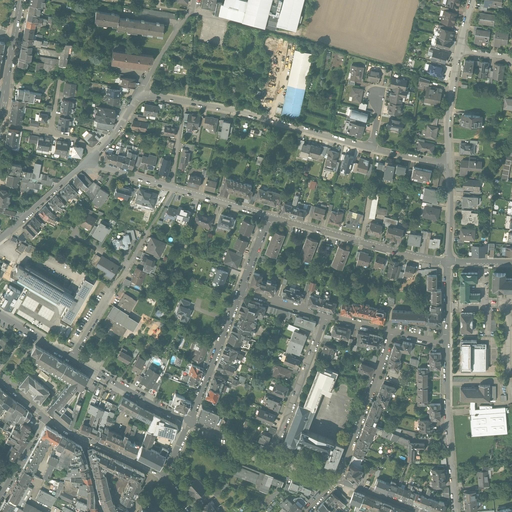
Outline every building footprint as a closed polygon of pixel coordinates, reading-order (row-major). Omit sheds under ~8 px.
[(202,0),(201,7),(216,10),(217,2),(216,2),(216,0),(202,0)] [(231,0),(221,0),(221,3),(217,2),(216,10),(215,12),(214,12),(214,14),(219,15),(226,17),(231,0)] [(231,0),(226,17),(243,21),(276,30),(277,24),(296,30),(298,21),(300,22),(301,22),(302,15),(300,15),(304,0),(231,0)] [(460,2),(451,0),(447,0),(446,5),(452,7),(458,8),(459,4),(460,4),(460,2)] [(40,7),(29,5),(27,12),(36,14),(40,15),(41,9),(39,9),(40,7)] [(118,15),(95,11),(94,22),(117,26),(118,18),(118,15)] [(448,12),(444,11),(442,16),(455,20),(456,18),(455,18),(456,14),(448,12)] [(27,12),(27,13),(26,19),(41,22),(42,18),(38,18),(37,18),(36,18),(36,14),(27,12)] [(487,14),(480,13),(479,23),(492,25),(493,20),(494,20),(495,15),(487,14)] [(455,20),(442,16),(441,22),(446,24),(453,26),(454,22),(455,22),(455,20)] [(133,20),(118,18),(117,26),(116,29),(131,31),(133,20)] [(41,22),(26,19),(25,26),(34,27),(35,24),(36,24),(36,25),(41,26),(41,22)] [(148,22),(133,20),(131,31),(147,33),(148,22)] [(163,25),(148,22),(147,33),(162,35),(163,25)] [(34,27),(25,26),(23,37),(42,40),(42,35),(37,34),(36,34),(36,35),(32,34),(34,27)] [(249,29),(239,26),(236,35),(243,37),(243,34),(247,35),(249,29)] [(446,30),(440,28),(440,29),(439,32),(438,32),(437,37),(451,41),(453,37),(453,36),(454,34),(454,33),(454,32),(446,30)] [(481,30),(476,29),(476,30),(476,31),(475,35),(474,43),(480,44),(480,41),(488,42),(490,31),(481,30)] [(508,34),(496,32),(495,40),(494,46),(499,46),(499,43),(507,44),(508,34)] [(437,37),(434,36),(434,38),(433,38),(431,43),(432,44),(432,45),(436,46),(449,50),(451,41),(437,37)] [(42,40),(23,37),(21,45),(31,46),(32,43),(41,45),(47,46),(47,41),(44,41),(44,40),(42,40)] [(59,59),(58,65),(66,66),(68,53),(69,44),(62,43),(59,59)] [(31,46),(21,45),(19,59),(28,60),(30,61),(32,52),(30,52),(31,46)] [(125,52),(112,50),(110,65),(123,67),(125,52)] [(282,114),(299,118),(313,54),(295,50),(283,108),(282,114)] [(152,56),(125,52),(123,67),(146,71),(147,65),(149,65),(150,62),(151,62),(152,56)] [(438,54),(433,52),(431,57),(430,56),(430,60),(433,61),(433,60),(438,61),(439,62),(440,61),(440,63),(442,62),(444,63),(445,61),(446,61),(447,57),(446,56),(446,55),(439,53),(438,53),(438,54)] [(54,58),(36,56),(35,62),(53,64),(54,58)] [(30,61),(30,63),(36,64),(35,71),(56,74),(55,73),(56,65),(53,64),(35,62),(30,61)] [(469,62),(465,61),(462,77),(467,78),(467,75),(472,75),(473,68),(474,61),(469,61),(469,62)] [(488,63),(480,62),(479,67),(478,76),(486,77),(488,69),(488,63)] [(187,66),(174,64),(174,67),(181,69),(180,72),(185,73),(187,66)] [(504,66),(494,64),(492,77),(492,78),(502,80),(504,66)] [(432,65),(429,65),(428,71),(431,72),(431,74),(442,77),(443,72),(442,72),(441,71),(441,68),(440,68),(432,65)] [(364,68),(351,66),(347,83),(360,86),(364,68)] [(380,71),(370,69),(368,80),(372,81),(373,80),(379,81),(380,76),(381,71),(380,71)] [(123,78),(120,77),(120,78),(119,84),(134,86),(135,80),(123,78)] [(429,80),(420,77),(418,84),(428,86),(429,80)] [(407,81),(392,78),(391,84),(392,84),(391,88),(395,89),(401,90),(405,91),(405,90),(407,81)] [(70,83),(65,82),(63,93),(65,93),(72,94),(73,95),(75,84),(70,83)] [(276,90),(265,87),(262,97),(273,100),(276,90)] [(363,89),(352,87),(350,97),(352,97),(351,102),(360,104),(363,89)] [(438,89),(427,87),(424,101),(439,104),(441,94),(437,93),(438,89)] [(106,95),(119,97),(121,90),(107,88),(106,95)] [(29,91),(24,90),(23,91),(18,90),(17,96),(15,95),(15,98),(25,100),(42,103),(43,94),(29,92),(29,91)] [(400,93),(395,92),(393,92),(392,92),(391,92),(390,92),(390,93),(390,94),(391,95),(390,102),(401,104),(403,97),(406,98),(407,91),(405,91),(401,90),(400,93)] [(119,97),(106,95),(105,99),(108,100),(107,102),(114,103),(118,103),(118,101),(119,101),(119,97)] [(25,100),(15,98),(14,100),(11,100),(10,105),(12,105),(23,107),(24,107),(25,100)] [(401,104),(390,102),(389,106),(388,106),(388,108),(388,109),(389,109),(388,111),(395,113),(400,114),(401,108),(401,104)] [(157,106),(144,104),(143,114),(155,116),(156,113),(157,113),(157,112),(156,111),(157,106)] [(114,110),(98,107),(95,120),(111,123),(112,119),(113,119),(114,114),(113,113),(114,110)] [(367,113),(351,109),(348,118),(365,122),(367,113)] [(46,114),(39,113),(39,115),(36,114),(35,120),(36,120),(38,120),(39,121),(46,122),(47,114),(46,114)] [(200,116),(189,114),(187,126),(192,127),(192,126),(197,127),(197,128),(198,128),(200,116)] [(464,115),(464,116),(462,116),(461,126),(481,127),(482,118),(480,118),(480,116),(476,116),(464,115)] [(217,119),(206,117),(206,118),(204,126),(207,127),(210,129),(211,132),(215,132),(217,119)] [(403,120),(390,118),(389,123),(387,124),(386,126),(388,127),(388,128),(401,131),(403,120)] [(95,120),(94,120),(93,125),(112,129),(116,124),(111,123),(95,120)] [(137,121),(133,120),(132,125),(131,125),(131,127),(132,129),(143,131),(144,128),(145,127),(145,123),(146,123),(146,122),(137,121)] [(223,121),(222,126),(221,131),(218,131),(218,134),(221,135),(220,136),(228,138),(229,132),(230,126),(230,122),(223,121)] [(363,126),(350,122),(347,131),(349,131),(350,131),(349,133),(352,134),(353,132),(356,133),(356,135),(361,136),(364,127),(364,126),(363,126)] [(172,127),(165,126),(164,134),(174,136),(176,128),(172,127)] [(437,128),(427,126),(425,137),(435,139),(437,128)] [(94,136),(92,134),(91,134),(90,133),(90,134),(89,133),(83,137),(88,142),(89,142),(92,145),(99,138),(96,135),(94,136)] [(424,143),(419,142),(417,150),(432,153),(434,145),(424,143)] [(195,145),(186,143),(185,148),(188,149),(188,151),(190,152),(191,152),(192,150),(193,150),(195,145)] [(303,144),(301,149),(300,153),(303,154),(303,155),(308,157),(308,156),(311,146),(303,144)] [(470,144),(460,144),(460,153),(474,154),(474,144),(470,144)] [(318,147),(311,145),(311,146),(308,156),(313,158),(314,156),(318,157),(317,157),(318,157),(319,153),(321,147),(320,147),(319,147),(319,146),(318,147)] [(327,147),(321,145),(321,147),(319,153),(322,154),(322,155),(325,156),(326,152),(327,147)] [(82,148),(73,146),(73,147),(72,154),(71,155),(80,156),(82,148)] [(119,149),(115,163),(121,165),(123,156),(120,155),(120,154),(121,154),(123,147),(120,146),(119,149)] [(114,148),(111,153),(112,153),(109,161),(115,163),(119,149),(114,148)] [(185,148),(183,148),(182,151),(183,151),(181,161),(180,167),(184,168),(185,165),(187,165),(188,162),(190,152),(188,151),(188,149),(185,148)] [(127,157),(123,156),(121,165),(127,167),(131,152),(132,150),(129,149),(129,151),(128,151),(126,155),(127,155),(127,156),(127,157)] [(330,150),(329,153),(326,163),(333,165),(335,166),(336,161),(338,152),(330,150)] [(508,156),(506,155),(501,180),(507,181),(510,164),(511,164),(511,150),(509,150),(508,156)] [(111,153),(106,151),(105,152),(104,156),(103,160),(109,161),(112,153),(111,153)] [(135,153),(131,152),(127,167),(131,168),(132,165),(134,166),(135,162),(133,161),(136,153),(135,153)] [(352,162),(354,156),(345,154),(343,160),(340,169),(345,171),(345,173),(349,175),(350,170),(352,162)] [(149,158),(142,156),(141,158),(139,166),(145,168),(146,167),(152,169),(156,157),(149,155),(149,158)] [(170,161),(163,159),(163,158),(158,172),(167,175),(169,166),(170,160),(170,161)] [(369,161),(360,158),(358,163),(357,170),(366,172),(366,174),(371,176),(372,165),(368,164),(369,161)] [(475,160),(469,160),(469,162),(461,161),(460,175),(466,176),(467,169),(471,170),(471,168),(481,169),(481,162),(475,161),(475,160)] [(392,162),(386,161),(385,164),(378,163),(377,168),(385,169),(384,177),(387,178),(387,180),(392,181),(394,172),(403,174),(404,172),(406,173),(407,167),(392,163),(392,162)] [(21,165),(9,162),(7,173),(28,177),(31,178),(32,178),(32,176),(29,176),(30,172),(20,170),(21,165)] [(40,164),(34,163),(32,172),(30,172),(29,176),(32,176),(32,178),(37,179),(38,174),(40,164)] [(421,169),(413,167),(413,170),(411,176),(413,177),(414,178),(414,179),(426,182),(426,181),(428,180),(430,180),(432,171),(423,169),(421,169)] [(92,183),(83,174),(81,172),(77,176),(88,189),(95,196),(99,188),(100,186),(93,182),(92,183)] [(28,177),(7,173),(5,183),(17,185),(17,184),(18,181),(18,179),(19,179),(19,180),(22,180),(28,181),(28,177)] [(32,178),(31,178),(30,181),(40,183),(51,186),(53,182),(58,183),(61,179),(48,177),(48,175),(38,174),(37,179),(32,178)] [(201,177),(194,175),(193,176),(190,175),(188,184),(197,186),(199,186),(201,177)] [(88,189),(77,176),(73,179),(75,181),(73,182),(77,186),(78,185),(79,185),(80,185),(86,191),(88,189)] [(439,177),(433,176),(431,186),(437,187),(439,177)] [(40,183),(30,181),(31,178),(28,177),(28,181),(22,180),(20,191),(32,193),(33,191),(38,192),(40,183)] [(234,180),(226,178),(223,187),(222,187),(220,194),(227,196),(229,191),(237,194),(240,182),(234,180)] [(217,181),(208,179),(207,181),(206,183),(207,183),(205,188),(215,191),(217,181)] [(480,181),(464,180),(463,189),(474,190),(479,190),(480,181)] [(244,184),(240,182),(237,194),(245,197),(250,198),(251,194),(252,191),(250,191),(251,185),(244,183),(244,184)] [(70,186),(68,184),(65,187),(71,194),(73,196),(74,197),(76,199),(79,196),(76,194),(77,193),(73,190),(74,189),(74,188),(71,185),(70,186)] [(131,188),(116,184),(115,189),(115,190),(114,195),(117,196),(117,195),(123,196),(123,197),(127,198),(128,193),(130,193),(131,188)] [(71,194),(65,187),(61,191),(60,192),(60,193),(61,193),(61,194),(62,194),(63,195),(63,196),(66,199),(71,194)] [(92,200),(91,201),(100,206),(108,194),(99,188),(95,196),(92,200)] [(157,193),(139,188),(134,202),(136,203),(134,207),(141,209),(141,207),(152,211),(157,193)] [(429,189),(425,188),(424,188),(424,193),(425,193),(424,200),(432,202),(437,202),(439,191),(429,189)] [(1,189),(0,191),(0,190),(0,203),(7,205),(7,202),(8,202),(10,192),(6,192),(6,190),(1,189)] [(95,196),(88,189),(86,191),(92,200),(95,196)] [(267,191),(259,189),(257,194),(255,194),(255,195),(253,199),(254,199),(264,202),(267,191)] [(282,194),(268,190),(267,191),(264,202),(275,205),(277,201),(280,202),(282,194)] [(379,193),(369,191),(368,196),(373,197),(369,218),(375,219),(375,214),(387,216),(388,210),(376,208),(379,193)] [(296,192),(292,205),(292,206),(292,205),(289,215),(296,216),(299,207),(300,203),(301,202),(297,201),(300,193),(296,192)] [(63,199),(60,196),(58,198),(56,196),(52,199),(59,206),(61,208),(64,205),(60,201),(63,199)] [(469,197),(463,196),(462,207),(470,207),(470,206),(477,206),(478,197),(469,197)] [(59,206),(52,199),(49,202),(51,204),(50,205),(53,208),(54,207),(55,209),(57,208),(59,206)] [(292,205),(284,203),(281,212),(289,215),(292,205),(292,206),(292,205)] [(307,210),(302,209),(304,204),(300,203),(299,207),(296,216),(304,219),(307,210)] [(320,208),(315,206),(312,217),(320,219),(321,218),(323,219),(324,214),(325,214),(325,213),(327,206),(321,204),(320,208)] [(47,208),(45,206),(42,209),(48,216),(51,217),(53,215),(50,211),(51,210),(48,207),(47,208)] [(426,207),(425,206),(425,207),(426,207),(424,217),(423,216),(422,217),(437,220),(439,211),(433,210),(433,208),(426,207)] [(170,208),(168,207),(167,209),(167,211),(166,211),(164,218),(167,219),(169,216),(175,218),(175,216),(177,210),(170,208)] [(184,208),(178,207),(177,210),(175,216),(188,220),(190,214),(190,212),(191,211),(189,211),(184,209),(184,208)] [(343,209),(339,208),(337,213),(334,223),(340,225),(343,217),(341,216),(343,209)] [(48,216),(42,209),(38,212),(40,214),(39,215),(43,220),(44,219),(45,219),(46,218),(47,219),(50,221),(52,218),(51,217),(48,216)] [(337,213),(332,211),(331,215),(330,215),(328,222),(334,223),(337,213)] [(360,214),(349,211),(348,214),(352,215),(349,224),(347,223),(346,227),(356,230),(358,222),(360,214)] [(208,217),(198,213),(195,222),(210,226),(213,218),(210,217),(211,217),(208,216),(208,217)] [(470,213),(463,213),(462,223),(477,224),(478,214),(470,213)] [(89,216),(87,214),(86,216),(81,224),(81,225),(84,227),(84,228),(87,230),(88,229),(90,226),(91,226),(92,224),(92,223),(95,219),(89,216)] [(233,218),(221,214),(220,217),(219,217),(218,222),(219,222),(218,224),(230,228),(231,224),(232,225),(234,221),(232,220),(233,218)] [(37,217),(36,218),(34,216),(31,219),(31,220),(37,226),(39,225),(40,223),(40,222),(40,221),(39,220),(40,220),(37,217)] [(398,221),(384,217),(382,225),(388,227),(396,229),(398,221)] [(37,226),(31,220),(27,224),(35,233),(40,228),(37,227),(37,226)] [(248,221),(245,220),(242,227),(241,226),(239,231),(243,233),(249,235),(250,235),(254,224),(249,222),(248,221)] [(105,225),(100,222),(97,227),(92,235),(98,239),(98,238),(99,238),(99,239),(99,240),(100,240),(101,240),(102,239),(102,238),(102,237),(102,236),(103,236),(106,232),(108,229),(108,228),(104,226),(105,225)] [(382,226),(371,223),(368,233),(379,236),(382,226)] [(35,233),(27,224),(23,228),(25,231),(29,235),(31,237),(35,233)] [(396,229),(388,227),(386,236),(391,237),(390,239),(393,240),(393,238),(401,240),(403,231),(396,229)] [(133,230),(127,231),(128,235),(128,234),(130,240),(135,239),(133,230)] [(475,230),(464,230),(464,231),(461,231),(460,235),(461,235),(461,239),(460,239),(460,240),(464,240),(464,239),(470,239),(470,240),(474,241),(475,235),(474,235),(475,230)] [(29,235),(25,231),(17,239),(18,239),(23,241),(25,239),(29,235)] [(274,231),(266,253),(276,257),(284,235),(274,231)] [(421,235),(409,233),(408,244),(420,246),(421,238),(421,235)] [(128,235),(124,235),(122,240),(118,241),(118,240),(117,240),(116,240),(114,240),(112,242),(113,245),(114,248),(116,249),(118,249),(122,248),(123,249),(126,248),(126,249),(128,249),(128,248),(127,246),(130,242),(130,240),(128,234),(128,235)] [(160,241),(150,237),(145,250),(154,254),(159,256),(165,243),(160,241)] [(307,243),(302,253),(301,253),(300,257),(310,261),(317,241),(307,237),(305,242),(307,243)] [(241,239),(239,238),(235,248),(239,249),(243,251),(247,241),(243,239),(241,239)] [(433,238),(433,239),(430,238),(430,239),(429,247),(434,248),(434,247),(439,247),(440,239),(433,238)] [(21,243),(17,250),(22,252),(26,245),(21,243)] [(349,250),(340,247),(339,250),(338,250),(333,261),(335,261),(333,265),(342,269),(349,250)] [(484,247),(472,247),(472,257),(484,257),(484,250),(484,247)] [(511,247),(502,247),(502,255),(506,255),(510,255),(510,256),(511,257),(511,256),(511,247)] [(368,254),(360,252),(358,258),(356,266),(363,267),(364,263),(368,264),(370,257),(367,256),(368,254)] [(235,255),(229,253),(228,256),(227,255),(225,259),(226,260),(226,262),(231,264),(230,265),(237,267),(241,258),(235,255)] [(100,258),(95,255),(90,264),(95,266),(100,258)] [(118,266),(101,256),(100,258),(95,266),(105,273),(104,276),(110,280),(118,266)] [(148,258),(143,256),(140,262),(144,264),(143,269),(150,272),(154,260),(148,258)] [(385,259),(376,257),(374,264),(382,266),(383,267),(383,264),(385,259)] [(398,263),(391,261),(388,275),(394,276),(397,266),(398,263)] [(66,293),(62,291),(64,288),(25,265),(23,268),(18,265),(14,273),(18,275),(17,278),(18,279),(25,283),(56,301),(57,299),(69,305),(62,316),(70,321),(92,283),(85,278),(73,297),(66,293)] [(414,267),(406,265),(404,273),(404,274),(409,275),(412,275),(414,267)] [(142,270),(136,268),(131,281),(140,285),(140,284),(145,271),(142,270)] [(227,273),(217,268),(215,273),(217,274),(214,281),(220,283),(223,284),(227,273)] [(259,275),(254,273),(250,284),(256,286),(255,290),(264,292),(267,283),(262,282),(261,282),(260,282),(262,277),(259,276),(259,275)] [(477,273),(461,273),(461,280),(460,280),(460,284),(461,284),(461,301),(480,301),(480,294),(469,294),(469,282),(477,282),(477,273)] [(511,278),(505,278),(506,274),(493,273),(492,291),(497,291),(497,292),(500,292),(500,291),(511,291),(511,278)] [(436,289),(436,275),(427,275),(427,289),(431,289),(431,300),(432,300),(432,304),(441,304),(441,289),(436,289)] [(131,281),(125,278),(122,284),(129,287),(131,281)] [(267,283),(264,292),(274,295),(275,292),(274,292),(275,291),(275,292),(276,288),(277,284),(275,284),(276,281),(272,280),(271,281),(268,280),(267,283)] [(20,291),(10,286),(0,302),(0,304),(9,310),(20,291)] [(290,289),(285,287),(284,291),(283,290),(282,295),(283,295),(283,298),(292,300),(295,289),(290,287),(290,289)] [(300,290),(295,289),(292,300),(301,303),(302,299),(303,299),(303,296),(303,294),(299,292),(300,290)] [(124,293),(114,309),(112,308),(103,323),(113,329),(113,331),(121,336),(127,327),(133,330),(137,322),(127,315),(136,301),(124,293)] [(317,298),(310,296),(308,305),(317,307),(320,296),(318,295),(317,298)] [(324,297),(320,296),(317,307),(326,310),(329,302),(329,300),(323,299),(324,297)] [(189,302),(181,299),(179,305),(187,308),(189,302)] [(260,303),(245,299),(243,300),(241,304),(255,310),(254,311),(264,314),(265,308),(261,307),(262,306),(259,305),(260,303)] [(331,302),(329,302),(326,310),(329,311),(334,312),(336,303),(332,301),(331,302)] [(364,304),(360,303),(360,305),(352,303),(352,305),(342,303),(341,309),(340,314),(352,316),(353,314),(372,319),(374,308),(369,307),(369,305),(366,305),(365,307),(363,307),(364,304)] [(255,310),(241,304),(239,310),(242,312),(241,315),(254,320),(253,320),(256,321),(258,317),(262,319),(264,314),(254,311),(255,310)] [(187,308),(179,305),(179,306),(177,311),(178,312),(178,313),(178,314),(179,316),(180,317),(181,318),(180,319),(182,320),(185,321),(187,318),(189,313),(189,312),(190,309),(187,308)] [(287,312),(271,307),(269,313),(278,315),(286,317),(287,312)] [(386,313),(376,311),(377,309),(374,308),(372,319),(371,321),(383,324),(384,319),(386,313)] [(409,312),(392,311),(392,320),(409,321),(409,312)] [(433,313),(429,313),(425,313),(425,322),(425,323),(441,324),(441,311),(433,311),(433,313)] [(425,313),(409,312),(409,321),(425,322),(425,313)] [(472,313),(461,313),(461,331),(472,331),(472,324),(474,324),(474,320),(472,320),(472,313)] [(254,320),(241,315),(240,317),(240,316),(238,322),(238,324),(244,326),(244,327),(253,330),(256,321),(253,320),(254,320)] [(316,322),(308,320),(309,318),(303,317),(303,318),(298,317),(296,324),(300,325),(306,327),(313,329),(316,322)] [(244,326),(238,324),(237,327),(234,325),(233,326),(233,327),(232,328),(232,329),(231,331),(250,338),(251,334),(254,335),(255,331),(253,330),(244,327),(244,326)] [(342,328),(334,326),(332,335),(334,335),(334,336),(337,336),(340,337),(342,328)] [(350,330),(342,328),(340,337),(343,337),(343,338),(345,339),(345,340),(349,341),(349,339),(348,338),(349,336),(349,335),(350,330)] [(231,331),(228,340),(249,348),(250,343),(248,343),(250,338),(231,331)] [(298,332),(295,331),(293,336),(295,337),(293,341),(304,345),(307,335),(298,332)] [(358,336),(356,343),(366,346),(369,334),(359,332),(358,332),(358,333),(357,333),(357,334),(357,335),(358,336)] [(330,336),(325,334),(323,340),(330,343),(331,343),(332,340),(329,339),(330,336)] [(379,337),(373,335),(369,334),(366,346),(373,348),(374,347),(378,348),(379,343),(381,344),(382,343),(381,342),(382,340),(383,339),(382,338),(379,337)] [(9,345),(0,338),(0,345),(5,350),(9,345)] [(208,344),(195,339),(191,349),(195,350),(192,358),(195,359),(201,361),(205,349),(206,350),(208,344)] [(293,341),(292,340),(289,346),(288,346),(286,349),(292,351),(292,352),(300,355),(304,345),(293,341)] [(486,343),(471,343),(471,340),(461,340),(461,371),(486,371),(486,343)] [(402,345),(395,343),(390,357),(399,360),(402,351),(410,353),(412,344),(407,343),(403,342),(402,345)] [(265,344),(262,343),(259,353),(264,355),(267,345),(265,344)] [(329,345),(325,344),(321,354),(333,358),(334,354),(336,355),(338,349),(329,345)] [(88,377),(35,345),(30,352),(37,356),(34,362),(70,383),(77,387),(81,389),(88,377)] [(232,348),(225,346),(221,357),(222,357),(231,361),(237,363),(239,359),(242,360),(243,355),(237,353),(238,351),(232,348)] [(131,356),(121,350),(117,357),(127,363),(131,356)] [(441,353),(430,353),(430,369),(441,369),(441,353)] [(371,354),(369,362),(375,364),(377,356),(371,354)] [(139,356),(131,368),(135,370),(134,372),(135,372),(135,371),(138,372),(144,362),(145,361),(145,360),(139,356)] [(291,358),(286,356),(284,362),(295,366),(294,366),(297,367),(299,361),(291,358)] [(231,361),(222,357),(220,362),(219,362),(218,365),(219,366),(218,368),(227,371),(232,373),(234,369),(236,370),(238,366),(230,364),(231,361)] [(399,360),(390,357),(387,368),(397,372),(401,361),(399,360)] [(367,365),(361,363),(359,371),(362,372),(367,374),(367,373),(371,374),(371,375),(374,367),(370,366),(369,366),(368,366),(367,365)] [(196,365),(191,364),(189,370),(190,370),(189,373),(199,377),(203,368),(196,365)] [(287,369),(277,365),(273,375),(287,381),(289,377),(288,377),(290,371),(287,369)] [(320,365),(313,381),(314,382),(305,405),(304,405),(299,403),(285,439),(285,441),(286,443),(287,445),(289,446),(291,447),(293,446),(295,445),(297,443),(298,444),(300,445),(302,444),(303,441),(324,449),(323,452),(324,454),(327,455),(328,455),(325,463),(335,467),(344,445),(334,441),(306,430),(302,428),(320,384),(331,388),(337,371),(320,365)] [(155,372),(149,368),(145,374),(144,375),(145,375),(144,377),(143,377),(141,381),(150,386),(151,386),(155,380),(158,374),(154,372),(155,372)] [(428,368),(418,368),(418,404),(428,404),(428,368)] [(189,373),(188,373),(187,377),(182,375),(181,379),(191,383),(193,384),(196,385),(199,377),(189,373)] [(43,386),(34,379),(29,375),(28,374),(27,375),(19,385),(18,386),(19,387),(20,387),(24,390),(25,391),(26,390),(29,386),(37,393),(34,397),(33,398),(34,398),(39,402),(38,402),(39,403),(40,402),(48,392),(49,391),(48,391),(43,387),(43,386)] [(226,386),(223,385),(225,379),(214,375),(210,387),(221,391),(224,392),(226,386)] [(160,383),(155,380),(151,386),(150,386),(150,387),(157,391),(160,383)] [(66,387),(53,402),(52,402),(46,410),(53,415),(54,415),(67,426),(73,411),(66,406),(76,395),(73,392),(75,390),(77,387),(70,383),(68,385),(66,387)] [(288,387),(276,383),(273,390),(272,391),(277,393),(285,395),(288,387)] [(391,387),(383,383),(382,385),(381,386),(380,387),(380,388),(380,390),(380,391),(390,395),(392,396),(395,388),(391,387)] [(479,388),(460,388),(460,401),(471,401),(470,406),(474,406),(474,401),(490,401),(490,400),(495,400),(495,386),(490,386),(490,385),(479,385),(479,388)] [(221,391),(210,387),(206,397),(213,400),(213,401),(216,402),(217,401),(218,401),(220,396),(219,395),(221,391)] [(390,395),(380,391),(376,402),(383,405),(386,406),(390,395)] [(184,397),(175,393),(170,405),(184,413),(186,412),(190,401),(184,399),(184,397)] [(101,398),(93,394),(90,402),(98,406),(101,398)] [(0,412),(2,410),(2,408),(4,409),(5,407),(7,408),(12,399),(7,395),(0,405),(0,412)] [(274,398),(269,396),(265,395),(263,400),(267,402),(266,404),(269,406),(273,408),(276,402),(279,404),(280,400),(274,398)] [(139,406),(122,396),(117,406),(121,408),(120,409),(123,411),(124,410),(127,412),(127,413),(130,414),(131,413),(135,416),(136,415),(137,412),(139,406)] [(104,400),(101,398),(98,406),(103,409),(107,401),(104,400)] [(12,399),(7,408),(8,409),(4,417),(7,419),(13,409),(16,403),(12,399)] [(112,404),(107,401),(103,409),(105,410),(109,412),(112,404)] [(383,405),(376,402),(374,401),(370,412),(379,415),(383,405)] [(21,405),(16,402),(16,403),(13,409),(7,419),(2,428),(6,430),(8,427),(9,424),(8,424),(15,412),(17,413),(13,420),(17,422),(18,421),(25,408),(21,405)] [(98,406),(90,402),(87,410),(92,413),(90,419),(93,420),(98,406)] [(112,404),(109,412),(106,418),(112,420),(117,406),(112,404)] [(440,404),(430,404),(430,420),(432,420),(440,420),(440,404)] [(93,420),(88,434),(94,437),(95,437),(98,430),(96,429),(95,428),(99,416),(102,417),(105,410),(103,409),(98,406),(93,420)] [(140,407),(139,406),(137,412),(136,415),(137,415),(150,422),(153,413),(145,409),(140,407)] [(224,419),(223,418),(224,416),(219,414),(220,413),(214,411),(214,409),(207,406),(206,408),(202,406),(199,413),(200,413),(198,417),(199,419),(220,427),(220,424),(222,425),(223,424),(224,424),(225,423),(225,421),(225,420),(224,419)] [(480,410),(474,410),(474,406),(470,406),(471,415),(470,415),(471,436),(507,433),(505,408),(492,409),(480,410)] [(74,407),(71,418),(68,426),(71,428),(78,408),(74,407)] [(25,408),(18,421),(21,423),(24,418),(23,418),(28,411),(25,408)] [(274,415),(260,409),(256,419),(271,424),(272,421),(273,422),(274,421),(274,419),(274,418),(273,418),(274,415)] [(105,410),(102,417),(101,419),(100,419),(99,421),(96,429),(98,430),(95,437),(99,439),(102,431),(105,423),(106,418),(109,412),(105,410)] [(28,411),(23,418),(24,418),(25,419),(23,423),(25,424),(27,421),(31,414),(28,411)] [(245,417),(230,412),(229,415),(244,420),(245,417)] [(379,415),(370,412),(366,422),(375,425),(379,415)] [(177,426),(153,413),(150,422),(146,430),(147,430),(155,433),(174,438),(177,426)] [(106,423),(103,431),(102,431),(99,439),(103,441),(108,429),(111,422),(112,420),(106,418),(105,423),(106,423)] [(85,421),(83,421),(82,424),(79,431),(88,434),(93,420),(90,419),(88,424),(85,422),(85,421)] [(430,420),(418,419),(418,430),(432,430),(432,420),(430,420)] [(366,422),(363,428),(372,432),(373,430),(373,429),(381,432),(383,434),(391,437),(393,432),(375,425),(366,422)] [(130,427),(125,438),(130,440),(137,425),(132,423),(131,424),(130,427)] [(258,426),(252,423),(249,429),(255,432),(258,426)] [(29,430),(25,428),(27,426),(25,424),(23,427),(21,431),(19,435),(24,438),(29,430)] [(2,428),(0,426),(0,432),(9,436),(11,432),(9,431),(6,430),(2,428)] [(61,435),(46,426),(41,435),(41,437),(47,440),(48,439),(56,444),(58,440),(61,435)] [(120,437),(115,447),(121,450),(125,439),(125,438),(130,427),(127,426),(123,434),(124,434),(122,438),(120,437)] [(372,432),(363,428),(360,437),(370,441),(371,441),(374,432),(372,432)] [(401,429),(394,428),(393,432),(391,437),(390,439),(408,446),(409,443),(407,443),(408,440),(398,436),(401,429)] [(109,430),(108,429),(103,441),(103,442),(115,447),(120,437),(121,435),(109,430)] [(147,430),(142,444),(150,448),(155,433),(147,430)] [(15,433),(13,432),(13,434),(12,433),(11,435),(17,438),(17,437),(19,437),(17,441),(25,446),(28,441),(24,438),(19,435),(15,433)] [(270,437),(261,433),(258,441),(262,442),(267,444),(270,437)] [(58,440),(56,444),(55,446),(58,447),(57,450),(61,452),(62,449),(67,438),(61,435),(58,440)] [(16,441),(9,436),(6,442),(12,445),(14,446),(16,441)] [(41,437),(23,468),(30,472),(32,473),(49,442),(47,440),(41,437)] [(370,441),(360,437),(357,445),(366,449),(367,449),(368,446),(370,447),(371,443),(370,442),(370,441)] [(61,452),(58,460),(57,463),(60,465),(58,469),(63,471),(64,467),(68,469),(70,461),(71,461),(72,456),(72,455),(73,449),(76,443),(67,438),(62,449),(61,452)] [(130,440),(125,438),(125,439),(121,450),(133,455),(138,444),(134,442),(133,444),(129,442),(130,440)] [(25,446),(17,441),(14,446),(21,450),(22,451),(25,446)] [(80,445),(76,443),(73,449),(75,450),(77,453),(83,451),(82,446),(81,445),(80,445)] [(415,444),(409,443),(408,446),(408,461),(420,460),(420,449),(423,449),(424,444),(415,444)] [(150,448),(142,444),(137,457),(159,468),(167,451),(162,448),(159,453),(150,448)] [(14,446),(12,445),(6,456),(15,461),(21,450),(14,446)] [(366,449),(357,445),(353,454),(363,458),(366,449)] [(108,456),(100,452),(100,453),(95,450),(92,448),(87,450),(91,465),(92,465),(92,468),(100,467),(105,470),(105,468),(107,468),(107,469),(108,468),(109,469),(110,469),(111,470),(115,460),(108,456)] [(77,453),(76,453),(78,459),(79,459),(85,456),(83,451),(77,453)] [(363,458),(353,454),(349,464),(363,469),(367,459),(363,458)] [(58,460),(49,456),(47,462),(49,463),(55,466),(57,463),(58,460)] [(367,459),(363,469),(363,471),(369,473),(371,469),(368,468),(371,461),(367,459)] [(122,463),(121,463),(115,460),(111,470),(127,477),(131,468),(125,465),(126,465),(125,464),(125,465),(122,463)] [(55,466),(49,463),(42,479),(48,482),(55,466)] [(284,481),(238,463),(237,465),(233,474),(255,483),(254,483),(258,485),(257,488),(267,492),(271,483),(281,487),(284,481)] [(363,469),(349,464),(345,474),(346,476),(360,482),(362,477),(363,474),(362,474),(363,471),(363,469)] [(100,467),(92,468),(94,476),(96,487),(107,484),(105,476),(106,475),(105,470),(100,467)] [(30,472),(23,468),(16,479),(25,484),(26,485),(33,473),(32,473),(30,472)] [(88,468),(80,470),(68,472),(67,477),(71,477),(80,477),(83,477),(90,477),(88,468)] [(136,470),(131,468),(127,477),(131,479),(138,482),(143,473),(136,470)] [(438,469),(432,469),(433,475),(432,475),(431,476),(432,480),(433,481),(434,487),(439,487),(439,486),(445,485),(445,479),(445,476),(444,469),(438,470),(438,469)] [(482,472),(478,472),(478,476),(478,477),(478,486),(488,486),(487,472),(482,472)] [(193,478),(189,482),(190,483),(187,486),(189,489),(194,494),(197,497),(201,493),(201,494),(203,492),(203,491),(207,488),(197,476),(194,479),(193,478)] [(16,479),(5,500),(14,505),(15,504),(25,484),(16,479)] [(131,479),(124,492),(123,491),(119,499),(129,504),(133,497),(134,497),(140,483),(138,482),(131,479)] [(301,482),(292,479),(290,485),(289,488),(297,491),(298,488),(309,493),(312,487),(302,483),(302,484),(300,483),(301,482)] [(390,485),(377,480),(375,484),(376,485),(375,488),(379,489),(387,492),(390,485)] [(45,481),(40,490),(45,492),(50,483),(45,481)] [(396,482),(392,481),(390,485),(387,492),(394,495),(398,486),(395,485),(396,482)] [(182,482),(178,486),(182,490),(186,486),(182,482)] [(84,488),(67,484),(64,483),(60,491),(87,501),(86,503),(89,505),(94,506),(94,495),(93,490),(84,488)] [(107,484),(96,487),(100,500),(110,496),(107,484)] [(216,488),(213,485),(209,489),(216,497),(231,487),(228,486),(228,485),(228,484),(219,490),(217,487),(216,488)] [(415,487),(413,490),(413,491),(414,491),(414,492),(410,491),(407,500),(413,502),(418,488),(420,484),(418,484),(417,487),(415,487)] [(399,487),(398,486),(394,495),(401,498),(404,488),(399,487)] [(346,497),(336,488),(332,492),(346,505),(348,507),(350,502),(350,501),(350,500),(345,498),(346,497)] [(407,490),(404,488),(401,498),(407,500),(410,491),(411,490),(408,489),(407,490)] [(422,489),(418,488),(413,502),(419,505),(422,496),(419,494),(419,493),(420,494),(420,493),(422,489)] [(64,511),(52,505),(57,498),(55,497),(45,492),(40,490),(35,499),(52,507),(49,511),(64,511)] [(431,492),(427,491),(426,495),(426,497),(426,498),(422,496),(419,505),(425,507),(428,498),(430,493),(431,492)] [(346,505),(332,492),(328,497),(334,503),(337,501),(338,501),(337,502),(343,508),(346,505)] [(476,492),(464,493),(464,502),(476,501),(476,492)] [(364,496),(358,494),(355,502),(358,504),(358,505),(357,505),(356,505),(354,510),(358,511),(359,510),(364,496)] [(114,506),(112,502),(110,496),(100,500),(101,504),(102,506),(104,511),(127,511),(126,510),(125,507),(119,504),(114,506)] [(369,498),(364,496),(359,510),(364,511),(369,498)] [(302,507),(295,501),(292,504),(292,503),(287,498),(286,498),(286,497),(283,499),(296,511),(297,511),(302,508),(302,507)] [(301,497),(294,499),(293,499),(295,501),(302,507),(307,502),(301,497)] [(328,497),(324,502),(330,508),(332,506),(334,503),(328,497)] [(364,511),(363,511),(370,511),(375,500),(369,498),(364,511)] [(428,498),(425,507),(432,510),(436,501),(428,498)] [(296,511),(283,499),(281,501),(282,502),(281,503),(287,509),(288,508),(289,508),(286,511),(287,511),(296,511)] [(14,505),(5,500),(0,507),(8,511),(9,511),(13,506),(16,508),(15,510),(18,511),(28,511),(22,508),(15,504),(14,505)] [(86,503),(77,500),(74,505),(81,507),(81,508),(87,510),(89,505),(86,503)] [(212,500),(201,508),(203,511),(210,511),(215,509),(213,506),(214,505),(214,503),(212,500)] [(375,500),(370,511),(373,511),(374,511),(377,511),(380,503),(375,500)] [(439,503),(436,501),(432,510),(437,511),(443,511),(446,506),(444,504),(444,503),(439,501),(439,503)] [(476,501),(464,502),(465,511),(477,510),(476,501)] [(330,508),(324,502),(318,507),(323,511),(329,511),(332,510),(330,508)] [(41,511),(25,503),(22,508),(28,511),(41,511)] [(160,507),(155,504),(156,503),(155,503),(155,504),(154,504),(153,504),(154,505),(152,504),(150,506),(148,504),(148,503),(147,504),(145,507),(141,505),(136,511),(159,511),(158,511),(160,508),(160,509),(161,508),(160,508),(161,506),(160,506),(160,507)] [(392,511),(394,508),(380,503),(377,511),(376,511),(392,511)]
